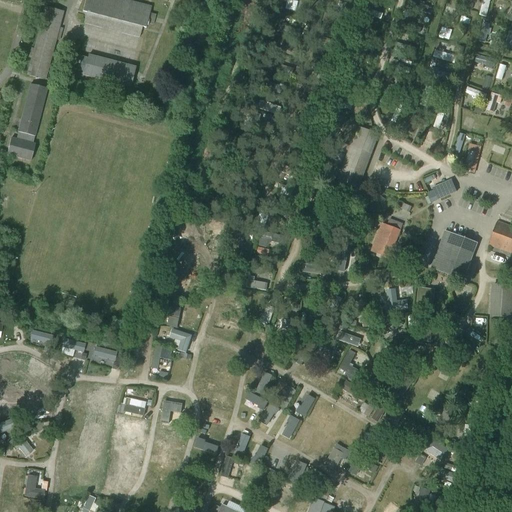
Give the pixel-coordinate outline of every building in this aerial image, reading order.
[(146,28),(151,7),(125,0),(85,0),(82,12),(87,13),(84,23),(102,28),(104,18),(125,23),(122,33),(139,38),(142,27),(146,28)] [(481,15),(484,0),(477,0),(474,14),(481,15)] [(44,80),(63,12),(45,7),(43,15),(40,14),(38,23),(40,24),(33,49),(31,49),(29,58),(31,59),(27,75),(44,80)] [(369,15),(376,18),(378,12),(371,9),(369,15)] [(473,40),(479,41),(483,27),(477,25),(473,40)] [(119,57),(126,59),(128,52),(121,50),(119,57)] [(135,67),(88,55),(87,58),(80,57),(76,70),(83,72),(83,75),(130,87),(135,67)] [(485,79),(482,88),(488,90),(491,81),(485,79)] [(32,144),(46,88),(30,84),(17,132),(20,132),(18,139),(10,138),(6,155),(30,161),(35,144),(32,144)] [(491,93),(486,111),(493,114),(496,103),(500,104),(502,96),(491,93)] [(408,108),(400,128),(408,131),(413,119),(420,122),(423,114),(408,108)] [(332,113),(325,132),(333,135),(336,126),(343,129),(347,118),(332,113)] [(425,114),(423,120),(429,123),(432,116),(425,114)] [(354,179),(372,130),(352,123),(334,172),(354,179)] [(414,144),(420,147),(429,132),(423,129),(414,144)] [(490,151),(505,156),(507,147),(492,143),(490,151)] [(469,144),(462,171),(474,174),(481,147),(469,144)] [(417,191),(421,189),(417,180),(413,182),(417,191)] [(434,191),(427,194),(431,202),(456,192),(451,180),(433,188),(434,191)] [(379,196),(374,202),(380,207),(385,201),(379,196)] [(452,206),(462,209),(464,200),(454,198),(452,206)] [(399,202),(396,207),(404,210),(406,205),(399,202)] [(475,214),(479,207),(471,202),(466,208),(475,214)] [(208,218),(207,231),(212,231),(212,237),(224,238),(224,232),(225,232),(226,220),(208,218)] [(382,223),(371,251),(389,258),(402,224),(389,219),(387,226),(382,223)] [(511,227),(497,222),(489,245),(511,253),(511,227)] [(260,238),(258,246),(266,248),(272,242),(279,244),(280,243),(282,243),(283,236),(262,231),(260,238)] [(432,265),(430,268),(460,279),(474,242),(445,231),(432,265)] [(258,248),(257,254),(267,256),(269,250),(258,248)] [(180,270),(187,272),(191,254),(184,253),(182,264),(180,270)] [(327,262),(301,261),(301,269),(327,270),(327,262)] [(168,282),(166,287),(174,290),(175,288),(183,291),(185,285),(187,280),(169,274),(167,281),(168,282)] [(245,279),(253,283),(256,277),(247,274),(245,279)] [(505,281),(486,281),(485,311),(504,312),(505,281)] [(454,295),(462,297),(465,288),(457,285),(454,295)] [(418,288),(415,311),(431,313),(431,307),(433,307),(435,289),(418,288)] [(395,289),(386,290),(388,312),(408,309),(407,300),(397,301),(395,289)] [(265,318),(270,306),(264,303),(259,315),(265,318)] [(160,304),(158,312),(180,317),(181,309),(160,304)] [(219,312),(218,319),(237,323),(239,316),(219,312)] [(380,324),(382,331),(397,325),(395,318),(380,324)] [(282,320),(280,334),(295,337),(297,322),(282,320)] [(172,329),(169,337),(181,341),(178,351),(186,353),(192,336),(172,329)] [(31,331),(29,339),(51,344),(53,337),(31,331)] [(353,344),(356,337),(344,332),(342,339),(353,344)] [(63,339),(61,347),(62,347),(74,350),(83,352),(85,345),(63,339)] [(269,343),(260,355),(268,361),(278,350),(269,343)] [(312,343),(308,350),(316,354),(319,346),(312,343)] [(95,347),(93,355),(114,361),(116,352),(95,347)] [(156,347),(151,368),(158,370),(162,348),(156,347)] [(349,350),(339,369),(346,372),(343,376),(353,382),(359,371),(349,366),(356,354),(349,350)] [(172,376),(176,356),(169,354),(165,374),(172,376)] [(299,355),(295,362),(300,366),(304,358),(299,355)] [(399,362),(394,365),(398,371),(403,367),(399,362)] [(368,378),(366,385),(381,389),(387,368),(379,366),(376,380),(368,378)] [(264,372),(255,392),(263,396),(272,375),(264,372)] [(313,372),(309,382),(319,386),(323,376),(313,372)] [(33,373),(30,379),(49,390),(52,384),(33,373)] [(389,386),(383,394),(397,404),(414,380),(406,375),(395,391),(389,386)] [(358,376),(357,383),(364,384),(365,377),(358,376)] [(327,392),(330,383),(322,380),(319,389),(327,392)] [(346,381),(341,389),(361,401),(366,393),(346,381)] [(97,384),(95,392),(105,394),(112,396),(113,397),(115,390),(107,387),(97,384)] [(25,385),(17,386),(21,403),(28,401),(25,385)] [(283,399),(279,407),(285,410),(296,391),(290,388),(283,399)] [(249,392),(245,399),(261,407),(260,409),(263,411),(268,402),(249,392)] [(298,407),(295,412),(304,417),(315,399),(308,395),(300,408),(298,407)] [(121,403),(142,404),(143,397),(121,396),(121,403)] [(74,404),(84,405),(84,398),(75,397),(74,404)] [(209,397),(207,403),(226,409),(228,403),(209,397)] [(363,413),(367,405),(358,400),(353,408),(363,413)] [(164,401),(161,423),(169,424),(171,412),(181,413),(182,404),(164,401)] [(381,402),(371,418),(378,423),(388,406),(381,402)] [(125,404),(123,412),(144,417),(146,409),(125,404)] [(271,404),(260,422),(266,426),(276,411),(277,412),(279,409),(271,404)] [(318,407),(316,411),(312,409),(307,418),(317,423),(324,410),(318,407)] [(206,408),(204,416),(226,423),(228,415),(206,408)] [(392,409),(390,412),(396,416),(391,423),(396,426),(403,415),(392,409)] [(291,420),(282,435),(289,439),(299,420),(290,416),(289,419),(291,420)] [(331,428),(327,435),(330,436),(329,437),(336,440),(346,420),(339,417),(333,429),(331,428)] [(124,418),(122,424),(141,427),(142,421),(124,418)] [(14,419),(0,424),(0,434),(17,428),(14,419)] [(308,446),(318,451),(326,435),(315,430),(308,446)] [(366,433),(363,440),(383,449),(386,442),(366,433)] [(19,434),(8,442),(15,450),(18,448),(25,456),(33,451),(19,434)] [(156,434),(154,440),(181,446),(182,440),(156,434)] [(242,434),(234,455),(242,458),(250,437),(242,434)] [(196,440),(194,448),(216,455),(218,447),(200,441),(201,439),(197,438),(196,440)] [(432,439),(425,450),(443,462),(450,451),(432,439)] [(334,448),(327,460),(337,466),(342,458),(344,460),(346,456),(350,451),(336,443),(334,448)] [(251,460),(250,464),(259,468),(268,449),(261,446),(253,461),(251,460)] [(162,454),(170,455),(171,448),(163,447),(162,454)] [(116,449),(111,471),(128,475),(131,464),(121,462),(124,451),(116,449)] [(350,451),(346,456),(353,460),(356,455),(350,451)] [(359,453),(349,472),(356,476),(362,465),(369,469),(373,462),(359,453)] [(409,459),(420,466),(424,460),(413,453),(409,459)] [(192,455),(189,462),(211,470),(214,462),(192,455)] [(226,456),(220,476),(228,479),(233,463),(234,459),(226,456)] [(291,477),(289,481),(298,484),(306,465),(299,462),(293,478),(291,477)] [(446,463),(445,469),(455,472),(457,467),(446,463)] [(440,469),(437,476),(456,484),(459,476),(440,469)] [(317,471),(309,485),(317,490),(320,485),(321,486),(326,477),(317,471)] [(11,493),(11,494),(19,496),(22,476),(14,474),(11,493)] [(27,475),(24,496),(43,500),(44,491),(35,489),(37,477),(27,475)] [(97,476),(95,481),(109,484),(111,479),(97,476)] [(152,498),(167,504),(174,487),(159,481),(152,498)] [(421,487),(415,506),(424,509),(430,490),(421,487)] [(274,489),(270,496),(277,500),(280,493),(274,489)] [(323,491),(320,499),(326,501),(329,494),(323,491)] [(89,496),(81,511),(89,511),(94,503),(96,499),(89,496)] [(313,498),(308,511),(319,511),(324,502),(313,498)] [(337,499),(334,506),(346,511),(353,511),(355,509),(337,499)] [(179,500),(177,507),(189,511),(197,511),(200,507),(179,500)]
